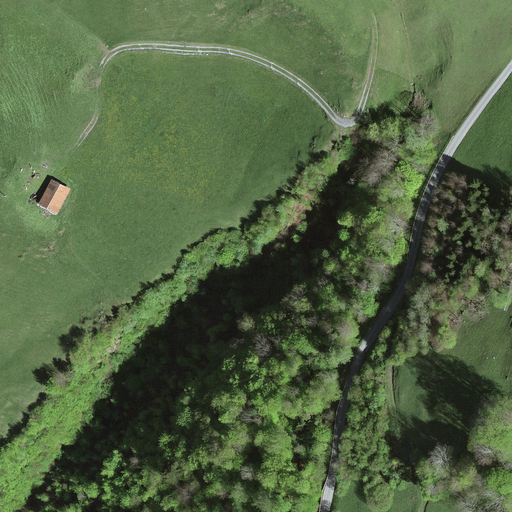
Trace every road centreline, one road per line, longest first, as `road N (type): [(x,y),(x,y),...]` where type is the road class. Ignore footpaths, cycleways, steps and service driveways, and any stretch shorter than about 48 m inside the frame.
road 1 (track): [(365,0),(376,41),(351,124),(342,125),(289,76),(252,59),(118,50),(99,71),(97,115),(53,177)]
road 2 (unclassified): [(324,511),(357,365),(409,273),(428,195),(460,134),(511,67)]
road 3 (track): [(419,474),(409,466),(389,379),(409,273)]
